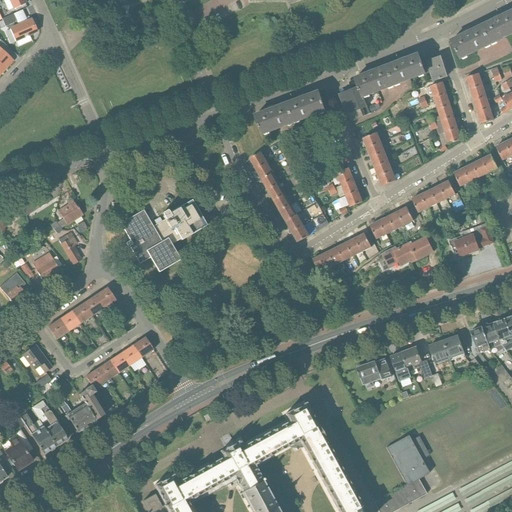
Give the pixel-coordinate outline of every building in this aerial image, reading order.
[(3,0),(9,11),(14,9),(26,4),(24,0),(3,0)] [(511,11),(497,19),(482,26),(466,34),(451,41),(457,53),(458,52),(461,59),(475,52),(491,45),(506,37),(511,34),(511,11)] [(2,19),(2,20),(5,27),(17,22),(13,14),(2,19)] [(32,20),(10,30),(15,42),(16,41),(18,46),(32,40),(30,35),(37,32),(32,20)] [(0,48),(0,68),(3,71),(13,61),(0,48)] [(426,72),(429,70),(433,82),(442,79),(447,78),(440,58),(428,62),(426,63),(423,64),(419,55),(405,60),(387,67),(372,73),(355,79),(359,88),(340,95),(351,122),(368,115),(365,108),(367,107),(363,98),(379,92),(394,86),(412,79),(426,74),(426,72)] [(494,78),(500,76),(497,68),(492,69),(494,73),(492,73),(494,78)] [(469,90),(483,86),(479,74),(466,78),(470,88),(469,88),(469,90)] [(443,83),(430,87),(434,99),(447,94),(443,83)] [(505,91),(510,89),(506,83),(502,85),(505,91)] [(474,101),(486,97),(483,86),(469,90),(470,92),(471,92),(474,101)] [(295,122),(311,117),(325,111),(323,105),(324,104),(319,92),(304,98),(288,103),(271,110),(255,116),(259,128),(260,128),(263,135),(278,129),(295,122)] [(511,93),(502,100),(506,107),(509,111),(511,108),(511,93)] [(447,94),(434,99),(437,110),(450,106),(447,94)] [(496,103),(497,104),(502,100),(500,96),(494,99),(496,103)] [(477,113),(490,109),(486,97),(474,101),(477,111),(476,111),(477,113)] [(450,106),(437,110),(441,122),(454,118),(450,106)] [(481,124),(494,120),(490,109),(477,113),(477,115),(478,115),(481,124)] [(445,133),(458,129),(454,118),(441,122),(445,133)] [(449,145),(461,140),(458,129),(445,133),(449,145)] [(367,149),(381,143),(377,133),(363,139),(367,149)] [(503,161),(511,156),(505,142),(503,143),(504,144),(496,148),(503,161)] [(370,159),(385,153),(381,143),(367,149),(370,156),(369,157),(370,159)] [(256,170),(267,163),(261,152),(250,159),(256,170)] [(375,168),(389,162),(385,153),(370,159),(371,161),(372,160),(375,168)] [(489,174),(498,169),(492,155),(482,160),(489,174)] [(479,178),(489,174),(482,160),(473,165),(479,178)] [(378,178),(392,172),(389,162),(375,168),(378,175),(377,176),(378,178)] [(262,180),(273,174),(268,164),(267,163),(256,170),(262,180)] [(470,183),(479,178),(473,165),(466,168),(465,167),(463,168),(470,183)] [(461,187),(470,183),(463,168),(461,169),(462,170),(454,174),(461,187)] [(337,174),(339,180),(341,185),(354,180),(354,178),(353,178),(349,169),(337,174)] [(382,187),(396,181),(392,172),(378,178),(378,179),(379,179),(382,187)] [(267,191),(280,184),(275,176),(273,174),(262,180),(267,189),(266,189),(267,191)] [(354,180),(341,185),(344,191),(346,196),(358,191),(354,182),(355,182),(354,180)] [(447,200),(456,195),(450,182),(442,185),(440,185),(447,200)] [(274,201),(285,194),(280,184),(267,191),(268,193),(269,192),(274,201)] [(329,192),(335,189),(333,184),(326,188),(329,192)] [(437,204),(447,200),(440,185),(438,186),(438,187),(431,191),(437,204)] [(39,209),(50,202),(41,186),(29,193),(31,195),(20,197),(21,201),(34,200),(39,209)] [(335,189),(329,192),(332,197),(337,193),(335,189)] [(358,191),(346,196),(351,208),(363,203),(358,191)] [(428,209),(437,204),(431,191),(424,194),(423,194),(421,195),(428,209)] [(279,212),(292,205),(285,194),(274,201),(279,210),(278,210),(279,212)] [(419,214),(428,209),(421,195),(420,195),(420,196),(412,200),(419,214)] [(21,201),(20,197),(19,197),(13,199),(17,212),(24,210),(21,201)] [(0,204),(0,218),(0,219),(15,214),(10,201),(0,204)] [(61,229),(67,225),(83,215),(77,206),(77,207),(73,201),(69,204),(69,205),(59,212),(64,219),(57,224),(61,229)] [(165,220),(156,225),(153,227),(144,211),(120,224),(130,241),(127,243),(126,245),(127,247),(129,247),(140,264),(150,258),(159,273),(181,260),(172,245),(180,240),(181,241),(207,226),(192,201),(170,213),(168,211),(162,214),(165,220)] [(286,222),(298,215),(292,205),(279,212),(281,214),(281,213),(286,222)] [(405,226),(414,222),(407,208),(400,211),(399,211),(398,212),(405,226)] [(398,230),(405,226),(398,212),(396,213),(389,217),(396,231),(398,230)] [(292,233),(304,226),(298,215),(286,222),(291,230),(290,231),(292,233)] [(386,236),(396,231),(389,217),(381,221),(381,220),(379,221),(386,236)] [(383,237),(386,236),(379,221),(377,222),(378,222),(370,226),(377,240),(383,237)] [(61,229),(57,224),(56,222),(51,226),(57,234),(62,231),(61,229)] [(494,243),(491,235),(498,233),(495,225),(496,225),(495,223),(494,223),(493,222),(466,231),(473,251),(494,243)] [(298,243),(310,236),(308,233),(304,226),(292,233),(292,234),(293,234),(298,243)] [(474,252),(473,251),(466,231),(460,233),(461,237),(449,242),(451,247),(452,247),(454,252),(459,250),(461,257),(474,252)] [(61,244),(74,265),(82,260),(73,246),(77,244),(71,234),(67,237),(59,241),(61,244)] [(363,253),(372,248),(365,234),(358,238),(357,237),(356,238),(363,253)] [(381,262),(385,261),(388,268),(390,267),(390,266),(398,262),(401,268),(411,263),(411,264),(434,253),(426,237),(413,244),(411,242),(397,249),(396,247),(385,252),(386,255),(379,259),(381,262)] [(354,257),(363,253),(356,238),(354,239),(354,240),(347,243),(354,257)] [(344,262),(354,257),(347,243),(339,247),(339,246),(337,247),(344,262)] [(335,267),(344,262),(337,247),(335,248),(336,249),(329,252),(328,251),(328,252),(335,267)] [(326,271),(335,267),(328,252),(326,252),(327,253),(313,260),(317,268),(323,265),(326,271)] [(41,260),(33,265),(42,281),(60,271),(53,259),(50,255),(41,260)] [(29,280),(34,276),(26,265),(21,268),(29,280)] [(0,287),(5,294),(14,305),(26,295),(21,288),(25,285),(16,274),(9,279),(0,287)] [(104,308),(116,300),(107,288),(95,296),(104,308)] [(92,316),(104,308),(95,296),(84,304),(92,316)] [(80,324),(92,316),(84,304),(72,312),(80,324)] [(68,332),(80,324),(72,312),(60,320),(68,332)] [(56,340),(68,332),(60,320),(48,328),(56,340)] [(511,335),(506,320),(494,324),(501,345),(504,349),(506,351),(511,348),(511,335)] [(502,350),(504,349),(501,345),(494,324),(483,328),(491,350),(496,348),(499,352),(502,350)] [(479,354),(491,350),(483,328),(471,332),(477,348),(479,354)] [(444,342),(451,361),(465,356),(458,336),(444,342)] [(142,358),(153,350),(145,338),(133,346),(142,358)] [(437,366),(451,361),(444,342),(429,347),(436,364),(437,366)] [(35,346),(23,355),(34,371),(40,366),(45,373),(52,368),(35,346)] [(130,366),(142,358),(133,346),(121,354),(130,366)] [(403,353),(408,366),(414,364),(415,369),(422,366),(421,362),(416,348),(403,353)] [(408,366),(403,353),(390,357),(396,373),(399,382),(412,377),(409,368),(407,368),(407,367),(408,366)] [(118,374),(130,366),(121,354),(109,361),(118,374)] [(135,371),(146,365),(143,359),(132,365),(135,371)] [(357,369),(361,380),(363,386),(381,380),(382,381),(392,378),(385,359),(357,369)] [(477,373),(483,371),(475,359),(469,363),(477,373)] [(0,367),(6,375),(12,370),(4,361),(0,364),(0,367)] [(106,382),(118,374),(109,361),(97,369),(106,382)] [(503,383),(511,378),(501,365),(494,371),(503,383)] [(108,385),(106,382),(97,369),(86,377),(91,386),(96,392),(97,391),(100,391),(101,391),(98,387),(102,384),(104,386),(105,386),(106,387),(108,385)] [(436,388),(442,385),(438,374),(432,376),(436,388)] [(48,375),(34,385),(38,391),(51,381),(48,375)] [(105,415),(92,395),(96,392),(91,386),(85,390),(86,391),(85,391),(84,392),(79,395),(86,405),(96,421),(100,418),(105,415)] [(56,446),(41,424),(39,420),(33,425),(26,414),(20,418),(21,418),(20,419),(9,400),(2,404),(3,406),(9,414),(20,429),(25,426),(31,435),(30,435),(43,455),(56,446)] [(78,433),(96,421),(86,405),(79,410),(78,408),(74,410),(75,412),(72,414),(66,405),(64,402),(60,405),(78,433)] [(41,424),(56,446),(68,439),(58,423),(57,421),(57,422),(44,403),(38,407),(44,414),(43,415),(47,420),(41,424)] [(173,475),(154,486),(158,493),(142,502),(147,511),(154,511),(165,506),(168,511),(194,511),(188,502),(233,477),(251,511),(279,511),(255,465),(300,441),(338,511),(369,511),(366,506),(362,509),(305,404),(285,414),(290,422),(243,447),(240,441),(220,452),(224,458),(177,483),(173,475)] [(9,414),(4,417),(15,435),(21,430),(20,429),(9,414)] [(12,446),(5,451),(18,471),(33,461),(16,436),(8,441),(12,446)] [(394,511),(427,494),(418,479),(429,473),(422,460),(429,456),(419,436),(411,441),(408,436),(386,447),(406,485),(374,503),(378,511),(394,511)]
